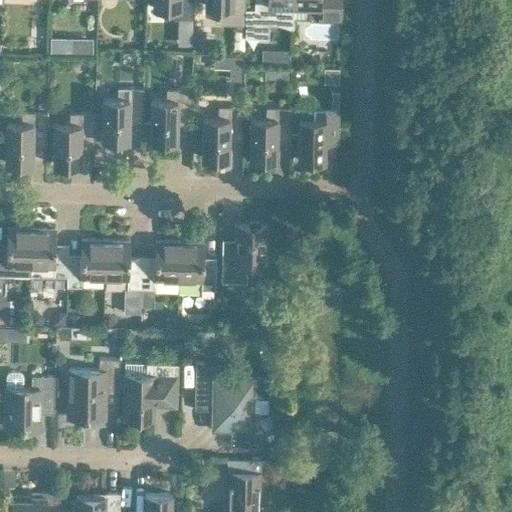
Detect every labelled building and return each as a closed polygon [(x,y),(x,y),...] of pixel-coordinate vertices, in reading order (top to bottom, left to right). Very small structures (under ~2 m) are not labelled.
[(153,0),(153,6),(168,6),(168,17),(193,18),(193,0),(153,0)] [(205,0),(205,5),(219,5),(219,23),(245,23),(245,0),(205,0)] [(293,4),(293,0),(254,0),(254,8),(246,8),(246,36),(267,37),(267,22),(278,23),(293,27),(294,27),(294,4),(293,4)] [(339,19),(339,0),(293,0),(293,4),(294,4),(309,4),(309,19),(339,19)] [(90,60),(90,48),(67,49),(67,61),(90,60)] [(232,73),(232,78),(241,78),(242,55),(232,55),(232,73)] [(278,68),(278,78),(288,78),(288,68),(278,68)] [(118,97),(103,97),(102,138),(128,138),(129,114),(143,114),(143,87),(118,86),(118,97)] [(151,98),(150,139),(154,139),(154,141),(166,142),(166,139),(176,140),(177,115),(191,115),(191,88),(166,87),(166,99),(151,98)] [(217,116),(203,116),(202,156),(228,157),(228,132),(242,132),(243,105),(218,105),(217,116)] [(290,134),(291,118),(291,106),(266,106),(265,117),(251,117),(250,157),(276,158),(276,133),(290,134)] [(299,118),(298,159),(324,159),(324,142),(338,142),(339,108),(314,107),(313,118),(299,118)] [(21,121),(6,121),(5,161),(32,162),(32,138),(46,138),(47,111),(21,110),(21,121)] [(94,139),(95,112),(69,112),(69,122),(54,122),(53,163),(80,163),(80,139),(94,139)] [(222,238),(221,281),(247,281),(247,263),(265,264),(266,224),(238,223),(238,238),(222,238)] [(0,274),(31,275),(31,226),(7,225),(7,247),(0,246),(0,274)] [(55,226),(31,226),(31,275),(67,275),(68,258),(68,248),(55,248),(55,226)] [(104,277),(105,238),(81,237),(81,259),(68,258),(67,275),(66,285),(81,285),(81,277),(104,277)] [(129,238),(105,238),(104,277),(127,278),(127,286),(141,287),(142,260),(129,260),(129,238)] [(142,260),(141,287),(154,287),(155,287),(155,290),(178,291),(178,279),(179,240),(155,239),(155,255),(155,261),(142,260)] [(203,240),(179,240),(178,279),(201,279),(201,288),(215,288),(216,262),(203,262),(203,240)] [(141,287),(141,301),(154,301),(154,287),(141,287)] [(0,334),(11,336),(15,311),(0,309),(0,334)] [(99,368),(69,367),(68,415),(104,416),(104,391),(118,392),(119,357),(99,356),(99,368)] [(195,360),(194,408),(211,409),(211,412),(215,412),(214,429),(231,430),(230,444),(261,444),(261,429),(253,429),(254,395),(262,395),(263,378),(220,376),(221,361),(195,360)] [(177,362),(146,362),(125,361),(125,372),(124,417),(154,418),(154,404),(176,404),(177,362)] [(6,386),(5,411),(5,426),(39,427),(40,412),(54,412),(55,375),(31,374),(31,387),(22,387),(23,375),(21,372),(18,371),(11,370),(8,372),(7,375),(6,386)] [(227,469),(225,511),(259,511),(261,458),(250,458),(250,470),(227,469)] [(59,511),(60,490),(41,489),(41,494),(15,493),(15,507),(11,507),(11,511),(59,511)] [(76,499),(72,499),(71,511),(119,511),(120,491),(105,491),(105,495),(76,494),(76,499)] [(145,511),(123,511),(170,511),(171,492),(145,491),(145,511)]
